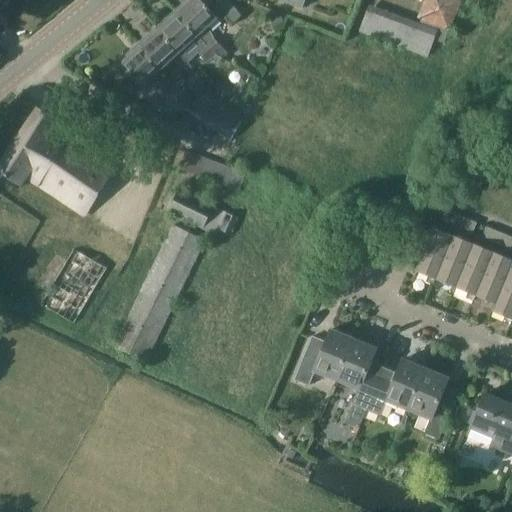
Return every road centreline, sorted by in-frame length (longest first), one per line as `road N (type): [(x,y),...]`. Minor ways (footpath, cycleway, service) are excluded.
road 1 (residential): [(511,351),(369,291)]
road 2 (tertiary): [(0,85),(104,0)]
